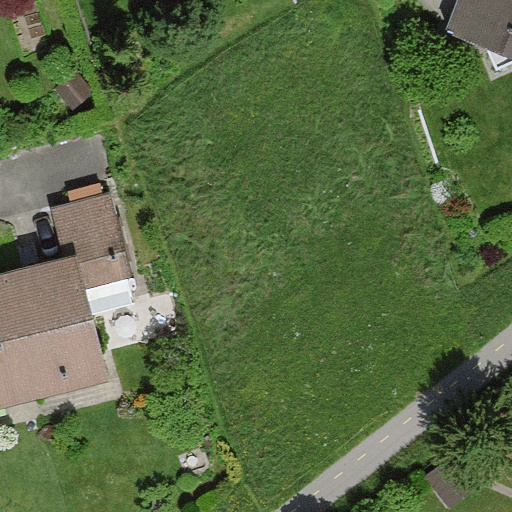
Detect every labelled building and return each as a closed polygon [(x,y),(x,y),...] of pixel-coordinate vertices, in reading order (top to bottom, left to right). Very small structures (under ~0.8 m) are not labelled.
[(15,0),(0,0),(0,8),(17,4),(15,0)] [(511,58),(511,0),(462,0),(449,25),(511,58)] [(91,303),(33,306),(40,429),(105,426),(101,339),(149,337),(144,243),(88,245),(91,303)] [(0,430),(40,429),(33,306),(0,308),(0,430)] [(452,453),(424,475),(448,507),(476,485),(452,453)]
